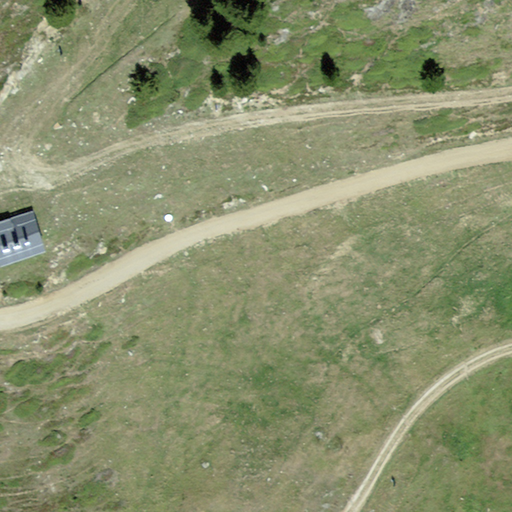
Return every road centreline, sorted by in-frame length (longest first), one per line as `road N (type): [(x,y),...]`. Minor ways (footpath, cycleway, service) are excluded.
road 1 (track): [(511,145),(218,223),(148,251),(28,319),(0,317)]
road 2 (track): [(346,511),(436,386),(511,347)]
